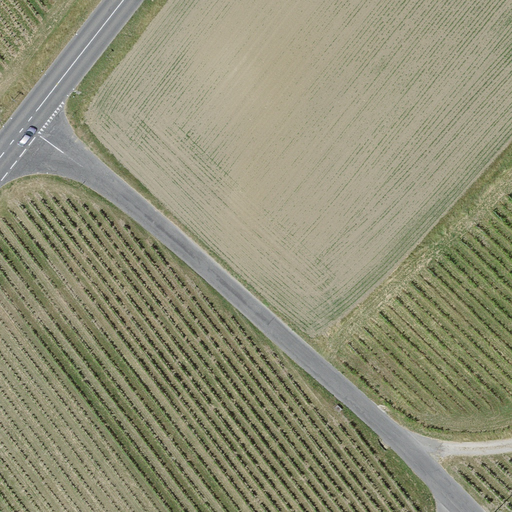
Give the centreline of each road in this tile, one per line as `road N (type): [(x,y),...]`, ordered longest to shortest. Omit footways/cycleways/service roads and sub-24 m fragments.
road 1 (unclassified): [(40,123),(452,511)]
road 2 (secondary): [(40,123),(139,0)]
